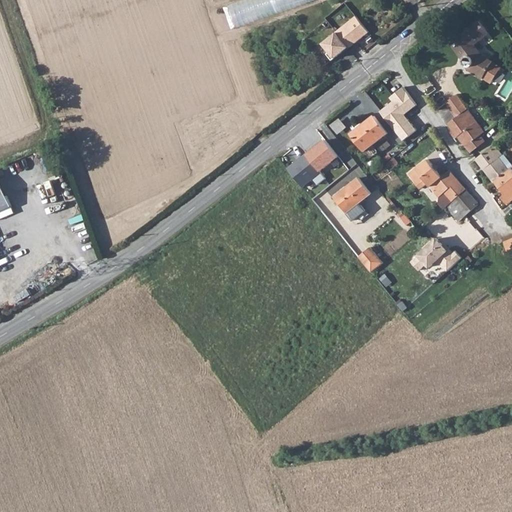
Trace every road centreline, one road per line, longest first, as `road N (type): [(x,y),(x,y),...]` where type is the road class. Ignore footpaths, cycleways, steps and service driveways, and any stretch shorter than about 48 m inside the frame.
road 1 (tertiary): [(0,335),(118,265),(385,53)]
road 2 (residential): [(485,221),(484,201),(457,153),(385,53)]
